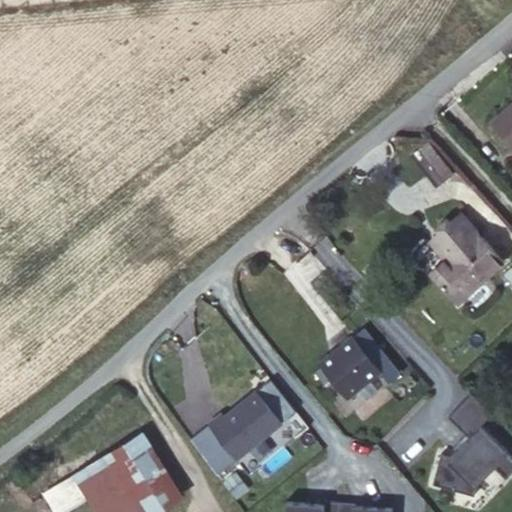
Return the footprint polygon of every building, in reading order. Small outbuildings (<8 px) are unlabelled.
[(511,102),(490,122),(511,147),(511,102)] [(426,140),(411,153),(438,184),(453,171),(426,140)] [(432,242),(446,258),(455,251),(443,239),(465,220),(461,216),(432,242)] [(455,251),(446,258),(430,273),(457,302),(503,262),(465,220),(443,239),(455,251)] [(364,327),(321,361),(324,364),(316,370),(325,383),(333,376),(348,395),(380,371),(389,383),(401,373),(364,327)] [(208,425),(236,459),(282,422),(293,412),(268,381),(245,400),(247,402),(239,409),(237,406),(224,417),(221,414),(208,425)] [(341,387),(330,396),(336,404),(347,395),(341,387)] [(444,454),(435,485),(477,497),(480,485),(498,467),(509,478),(511,475),(511,452),(486,427),(496,416),(473,394),(450,418),(468,436),(471,439),(465,445),(467,446),(460,453),(459,451),(453,457),(444,454)] [(236,459),(208,425),(191,439),(217,474),(236,459)] [(142,433),(75,474),(98,511),(155,511),(182,496),(142,433)] [(471,439),(468,436),(456,448),(459,451),(460,453),(467,446),(465,445),(471,439)] [(285,502),(284,511),(392,511),(393,510),(355,507),(355,504),(323,501),(323,505),(285,502)]
